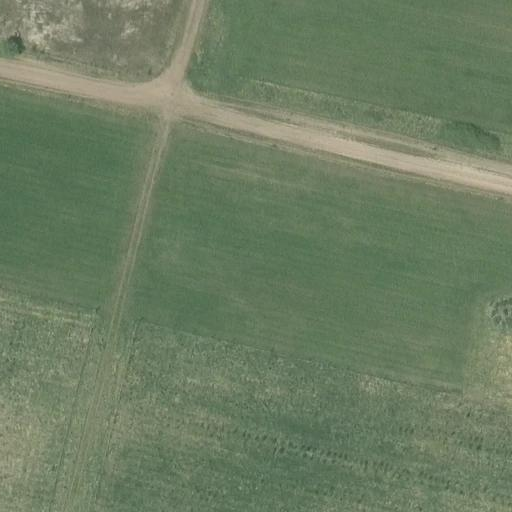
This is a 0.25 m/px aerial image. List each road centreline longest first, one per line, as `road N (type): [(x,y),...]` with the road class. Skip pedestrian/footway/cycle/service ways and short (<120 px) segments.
road 1 (track): [(68,511),(170,105)]
road 2 (track): [(511,187),(170,105)]
road 3 (track): [(170,105),(0,71)]
